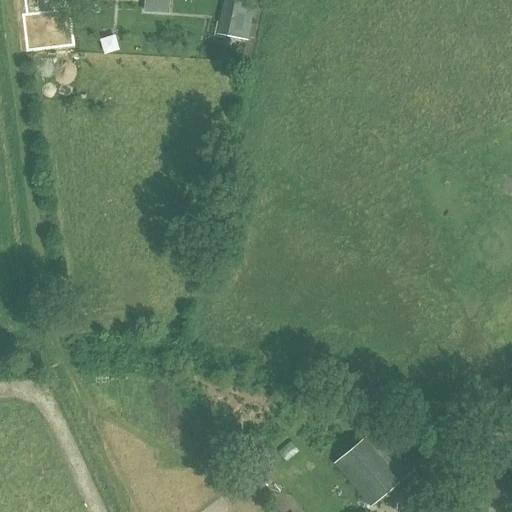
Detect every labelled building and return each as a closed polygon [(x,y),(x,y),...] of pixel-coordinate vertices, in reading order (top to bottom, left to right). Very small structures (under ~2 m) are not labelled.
[(16,0),(23,45),(53,42),(47,0),(16,0)] [(247,39),(254,0),(223,0),(216,33),(247,39)] [(395,457),(373,430),(333,464),(370,507),(415,470),(400,452),(395,457)] [(431,483),(448,467),(434,451),(416,466),(431,483)] [(495,508),(511,491),(511,483),(492,463),(472,483),(495,508)]
